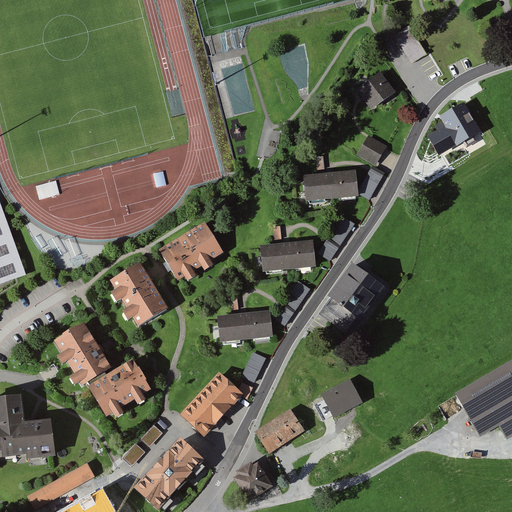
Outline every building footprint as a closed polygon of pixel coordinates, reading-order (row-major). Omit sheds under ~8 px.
[(413,63),(428,53),(411,27),(396,36),(413,63)] [(383,75),(358,92),(372,113),(397,95),(383,75)] [(483,130),(465,109),(447,123),(429,133),(439,148),(458,137),(464,145),(483,130)] [(370,136),(357,156),(376,167),(388,147),(370,136)] [(357,171),(305,177),(308,203),(360,197),(357,171)] [(37,186),(41,199),(61,193),(57,180),(37,186)] [(0,200),(0,283),(27,274),(0,200)] [(330,261),(356,225),(345,217),(319,253),(330,261)] [(207,223),(161,251),(180,282),(187,278),(189,282),(198,276),(196,273),(203,268),(206,273),(215,267),(213,263),(226,254),(207,223)] [(313,241),(261,247),(264,272),(316,266),(313,241)] [(386,288),(354,264),(329,298),(361,321),(386,288)] [(144,265),(113,283),(119,291),(113,295),(119,304),(124,301),(130,310),(126,313),(131,322),(135,320),(141,330),(172,311),(144,265)] [(299,282),(292,293),(301,299),(308,288),(299,282)] [(272,312),(220,318),(223,344),(275,338),(272,312)] [(115,370),(86,324),(56,343),(63,355),(59,357),(64,366),(69,363),(77,376),(73,379),(78,387),(81,385),(84,390),(115,370)] [(253,353),(242,378),(256,383),(266,359),(253,353)] [(511,360),(456,393),(482,438),(500,428),(506,438),(511,433),(511,360)] [(135,361),(90,388),(109,419),(116,415),(119,420),(127,415),(123,410),(136,402),(139,407),(149,401),(146,397),(155,392),(135,361)] [(245,395),(220,373),(181,417),(206,439),(245,395)] [(350,380),(323,395),(336,419),(363,405),(350,380)] [(25,396),(0,398),(0,452),(4,452),(5,459),(28,457),(29,462),(58,459),(53,421),(28,424),(25,396)] [(292,411),(256,434),(271,457),(307,433),(292,411)] [(206,462),(183,440),(137,490),(161,511),(206,462)] [(275,489),(260,462),(233,477),(248,504),(275,489)] [(86,464),(27,497),(35,511),(94,477),(86,464)] [(115,511),(103,489),(60,511),(115,511)]
